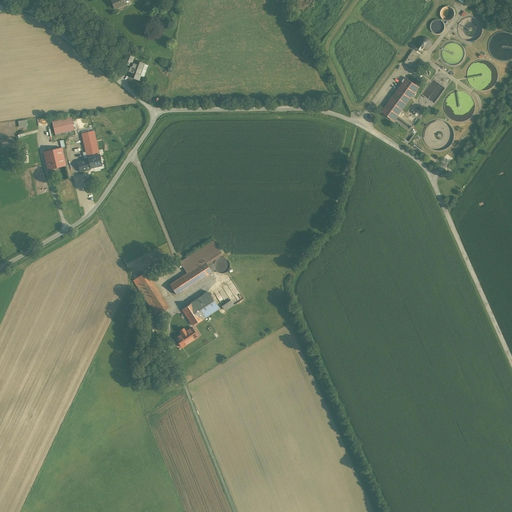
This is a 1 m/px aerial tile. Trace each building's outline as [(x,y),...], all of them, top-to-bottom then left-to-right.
[(110,0),(114,9),(115,9),(115,8),(125,4),(124,1),(125,0),(110,0)] [(413,50),(404,63),(412,68),(416,63),(416,62),(420,55),(413,50)] [(130,66),(134,57),(127,55),(123,63),(130,66)] [(143,63),(134,60),(135,61),(133,66),(131,70),(132,70),(131,72),(130,72),(140,76),(142,68),(141,68),(143,63)] [(420,86),(406,77),(381,111),(394,121),(420,86)] [(71,117),(52,122),(55,134),(74,130),(71,117)] [(18,120),(19,127),(28,126),(26,119),(18,120)] [(94,130),(81,133),(85,151),(87,158),(88,158),(99,155),(94,130)] [(61,148),(44,152),(48,170),(65,166),(61,148)] [(99,155),(88,158),(88,159),(90,168),(95,167),(95,166),(98,166),(97,164),(101,164),(101,165),(102,165),(99,155)] [(88,159),(77,162),(80,172),(91,169),(90,168),(88,159)] [(181,263),(187,273),(205,261),(207,265),(222,255),(213,242),(181,263)] [(229,268),(230,265),(229,262),(227,260),(225,258),(222,257),(219,258),(216,260),(214,262),(214,266),(214,269),(216,271),(219,273),(222,274),(225,273),(228,271),(229,268)] [(187,273),(170,284),(176,295),(212,272),(207,265),(205,261),(187,273)] [(163,298),(151,279),(151,280),(146,272),(133,280),(139,290),(151,308),(157,316),(169,308),(163,299),(163,298)] [(244,298),(233,279),(228,282),(239,301),(244,298)] [(208,293),(182,309),(191,324),(202,317),(203,318),(218,309),(208,293)] [(231,300),(222,306),(225,311),(234,305),(231,300)] [(156,316),(150,308),(147,310),(152,319),(156,316)] [(202,317),(191,324),(199,336),(210,329),(203,318),(202,317)] [(192,327),(186,330),(184,327),(179,330),(181,334),(175,337),(180,347),(198,338),(192,327)]
